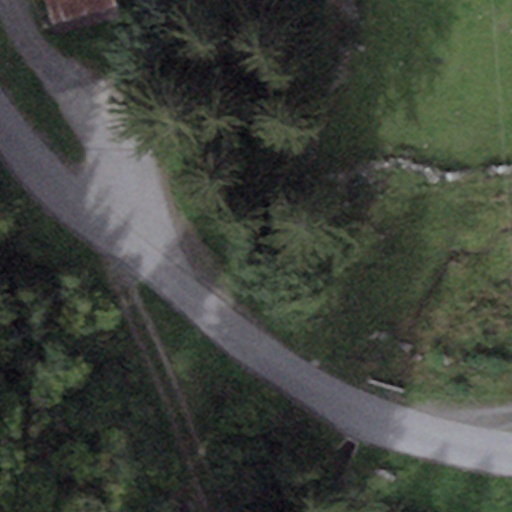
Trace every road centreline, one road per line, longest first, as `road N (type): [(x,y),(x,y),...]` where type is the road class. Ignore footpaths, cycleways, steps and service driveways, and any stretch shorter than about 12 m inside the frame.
road 1 (track): [(160,277),(367,420),(412,441),(511,458)]
road 2 (track): [(10,0),(135,192),(160,277)]
road 3 (track): [(160,277),(153,341),(193,487),(208,511)]
road 4 (track): [(160,277),(0,121)]
road 5 (track): [(367,420),(511,417)]
